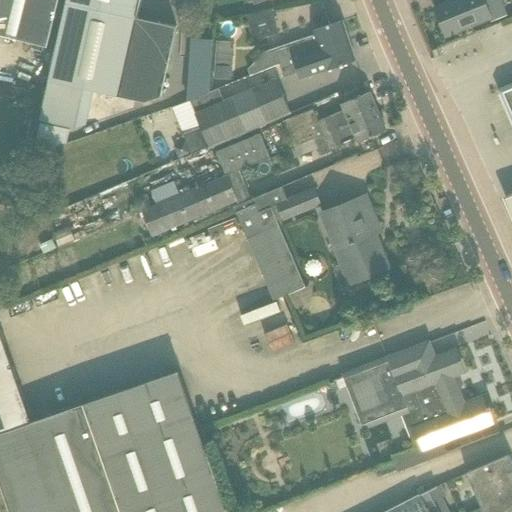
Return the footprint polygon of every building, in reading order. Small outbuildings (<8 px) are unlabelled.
[(57,0),(0,0),(0,35),(46,47),(57,0)] [(144,101),(160,96),(176,27),(136,18),(140,0),(66,0),(65,4),(32,155),(68,142),(71,127),(74,128),(83,88),(144,101)] [(454,0),(434,9),(445,36),(490,17),(492,22),(506,16),(499,0),(454,0)] [(248,21),(253,40),(278,33),(273,14),(248,21)] [(315,36),(275,49),(276,50),(276,51),(280,63),(349,41),(342,20),(323,27),(313,30),(315,36)] [(349,41),(280,63),(285,76),(298,71),(300,79),(326,71),(355,61),(349,41)] [(265,51),(247,69),(249,75),(270,67),(280,63),(276,51),(276,50),(275,49),(275,48),(265,51)] [(233,63),(216,62),(215,81),(232,82),(233,63)] [(187,101),(172,107),(183,134),(192,154),(291,112),(276,79),(224,101),(219,88),(190,100),(187,101)] [(511,88),(503,92),(504,93),(506,93),(511,107),(511,88)] [(303,145),(315,139),(378,112),(369,92),(341,104),(343,110),(318,120),(313,108),(283,122),(295,148),(303,145)] [(378,112),(315,139),(322,155),(332,151),(330,148),(356,137),(358,143),(386,130),(378,112)] [(215,152),(226,176),(270,157),(261,133),(215,152)] [(185,142),(178,145),(183,155),(190,152),(185,142)] [(306,153),(303,145),(295,148),(289,150),(293,158),(306,153)] [(282,183),(285,194),(312,186),(309,175),(282,183)] [(237,201),(226,176),(142,211),(152,237),(237,201)] [(252,199),(238,204),(234,207),(274,300),(305,287),(277,221),(282,219),(320,203),(314,190),(288,201),(282,187),(252,199)] [(322,213),(334,241),(331,243),(339,264),(337,265),(334,270),(339,283),(344,285),(347,284),(348,286),(370,277),(369,275),(388,268),(371,226),(377,223),(366,196),(322,213)] [(511,198),(501,203),(511,227),(511,198)] [(69,227),(54,234),(59,245),(74,238),(69,227)] [(45,255),(55,250),(51,241),(41,245),(45,255)] [(226,511),(178,370),(29,423),(0,340),(0,485),(9,511),(226,511)] [(387,359),(343,375),(363,428),(409,410),(409,411),(420,407),(426,423),(413,427),(419,445),(391,455),(397,471),(446,453),(442,440),(494,420),(485,395),(463,404),(457,390),(452,376),(464,371),(456,350),(455,350),(455,351),(436,359),(429,341),(427,341),(386,357),(387,359)] [(339,388),(336,380),(327,383),(329,389),(333,391),(339,388)] [(481,506),(472,510),(473,511),(511,511),(511,464),(508,455),(466,473),(474,491),(481,506)] [(384,511),(448,511),(435,486),(384,511)]
